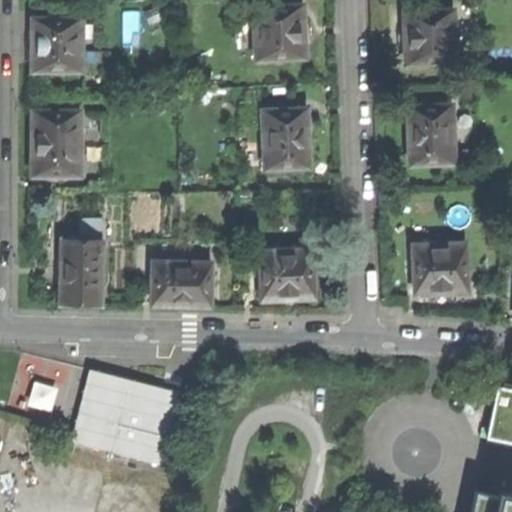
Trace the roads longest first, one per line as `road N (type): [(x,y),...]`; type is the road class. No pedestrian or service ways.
road 1 (residential): [(0,321),(14,331),(367,336)]
road 2 (residential): [(367,336),(352,0)]
road 3 (residential): [(367,336),(511,346)]
